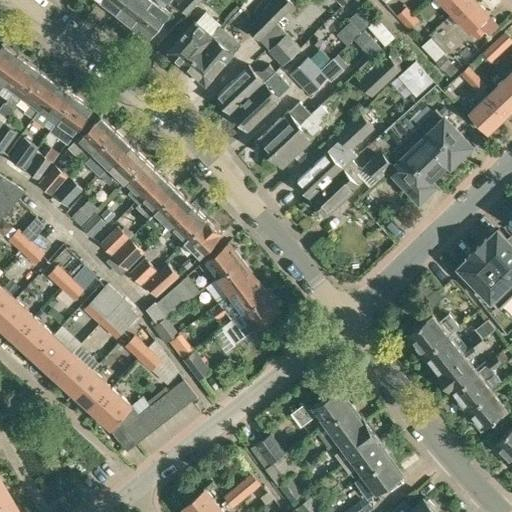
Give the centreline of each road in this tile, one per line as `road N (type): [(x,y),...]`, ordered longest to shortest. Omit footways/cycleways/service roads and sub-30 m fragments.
road 1 (residential): [(344,320),(219,170),(14,0)]
road 2 (residential): [(142,483),(344,320)]
road 3 (residential): [(491,511),(344,320)]
road 4 (residential): [(344,320),(511,163)]
road 5 (residential): [(0,354),(142,483)]
